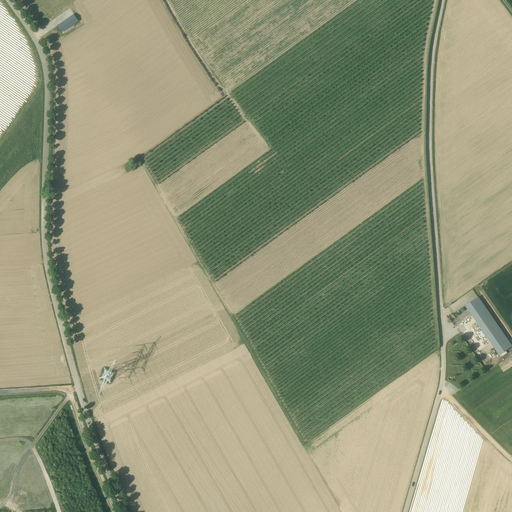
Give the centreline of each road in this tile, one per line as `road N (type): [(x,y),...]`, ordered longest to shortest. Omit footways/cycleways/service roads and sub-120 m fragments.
road 1 (unclassified): [(123,511),(84,415),(45,273),(43,66),(5,0)]
road 2 (unclassified): [(403,511),(441,379),(427,169),(428,75),(442,0)]
road 3 (track): [(0,393),(70,393),(12,487)]
road 4 (track): [(110,511),(64,403)]
